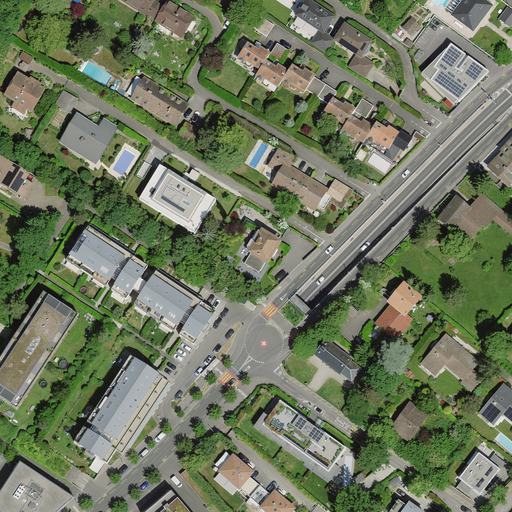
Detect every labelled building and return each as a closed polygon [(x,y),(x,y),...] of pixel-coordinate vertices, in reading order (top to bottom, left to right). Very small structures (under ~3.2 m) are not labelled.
[(155,0),(120,0),(183,39),(196,18),(169,1),(165,7),(155,0)] [(320,31),(324,33),(334,17),(307,0),(297,16),(320,31)] [(485,0),(466,0),(454,16),(473,31),(493,6),(485,0)] [(511,10),(509,7),(500,19),(510,27),(511,24),(511,10)] [(254,29),(267,37),(273,26),(261,18),(254,29)] [(413,20),(404,29),(412,37),(421,27),(413,20)] [(335,40),(358,55),(363,58),(372,43),(345,25),(335,40)] [(327,54),(335,40),(324,33),(320,31),(312,44),(327,54)] [(306,90),(314,78),(315,76),(305,69),(302,73),(293,67),(288,73),(278,67),(280,63),(270,56),(260,50),(259,52),(246,44),(236,60),(244,65),(246,63),(259,71),(254,79),(262,84),(264,80),(277,89),(282,81),(302,95),(305,90),(306,90)] [(440,70),(432,81),(460,102),(489,72),(452,44),(436,67),(440,70)] [(277,45),(270,56),(280,63),(288,52),(277,45)] [(374,65),(363,58),(358,55),(349,68),(365,78),(374,65)] [(18,72),(3,96),(15,103),(11,109),(26,118),(44,88),(18,72)] [(145,76),(131,100),(176,127),(190,103),(145,76)] [(306,90),(318,98),(326,86),(314,78),(306,90)] [(337,93),(326,86),(318,98),(330,105),(333,100),(337,93)] [(77,99),(63,92),(56,104),(70,112),(77,99)] [(393,145),(399,135),(388,128),(386,131),(375,124),(370,132),(366,130),(369,124),(365,122),(366,119),(355,112),(356,111),(345,104),(344,107),(333,100),(330,105),(323,116),(330,121),(331,118),(346,127),(342,133),(362,145),(365,140),(374,146),(376,143),(388,151),(392,144),(393,145)] [(363,100),(356,111),(355,112),(366,119),(374,107),(363,100)] [(99,128),(77,114),(59,143),(95,165),(118,128),(104,120),(99,128)] [(201,131),(187,122),(179,136),(193,144),(201,131)] [(401,132),(399,135),(393,145),(404,152),(413,139),(408,136),(401,132)] [(501,151),(486,167),(506,186),(511,179),(511,135),(499,149),(501,151)] [(297,199),(311,178),(291,166),(296,158),(279,148),(268,167),(279,173),(272,184),(297,199)] [(0,157),(0,183),(24,198),(35,179),(0,157)] [(208,191),(187,178),(191,171),(176,161),(153,198),(190,221),(208,191)] [(331,189),(311,178),(297,199),(317,211),(327,193),(342,202),(350,189),(336,181),(331,189)] [(457,195),(438,217),(451,228),(453,226),(469,240),(482,225),(485,227),(493,218),(510,233),(511,230),(511,219),(482,194),(470,207),(457,195)] [(89,227),(66,260),(106,287),(111,279),(117,283),(112,290),(126,300),(133,289),(141,295),(137,302),(177,329),(181,324),(185,327),(181,332),(196,342),(216,312),(89,227)] [(282,243),(264,231),(262,234),(259,232),(254,240),(252,240),(248,247),(248,249),(251,251),(250,253),(252,254),(246,264),(260,273),(266,263),(268,265),(282,243)] [(420,299),(403,284),(388,301),(391,304),(375,324),(394,340),(412,319),(407,315),(420,299)] [(0,358),(0,398),(15,409),(78,316),(43,293),(0,358)] [(446,336),(422,363),(435,374),(444,363),(463,380),(462,382),(472,391),(482,378),(472,370),(478,363),(446,336)] [(363,370),(328,342),(317,355),(352,383),(363,370)] [(136,360),(77,446),(106,465),(116,451),(122,454),(168,382),(136,360)] [(511,391),(504,385),(480,412),(493,423),(502,412),(511,421),(511,391)] [(263,411),(252,426),(332,484),(343,468),(336,462),(346,449),(280,401),(270,416),(263,411)] [(428,416),(410,403),(392,429),(410,441),(428,416)] [(480,450),(459,477),(480,492),(496,469),(504,475),(496,482),(505,488),(511,481),(511,463),(475,433),(468,441),(480,450)] [(252,471),(232,453),(219,469),(239,487),(248,475),(252,471)] [(376,459),(370,467),(386,479),(392,471),(376,459)] [(57,511),(74,497),(21,464),(0,494),(0,508),(3,511),(57,511)] [(233,491),(237,486),(223,474),(219,479),(233,491)] [(248,475),(239,487),(250,496),(259,485),(248,475)] [(250,496),(260,505),(270,494),(259,485),(250,496)] [(290,511),(295,507),(274,489),(270,494),(260,505),(267,511),(290,511)] [(189,511),(172,491),(146,511),(189,511)] [(399,501),(390,511),(422,511),(410,503),(407,507),(399,501)]
